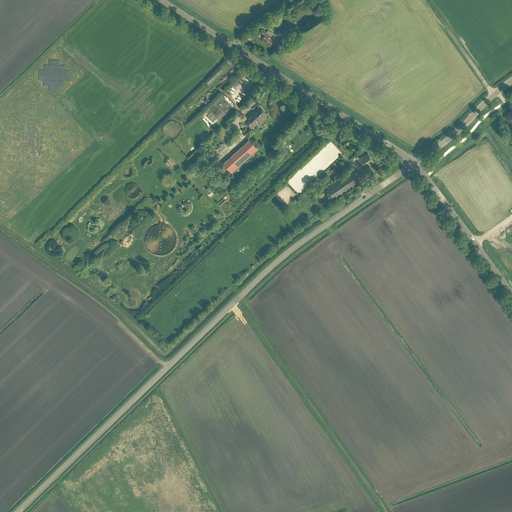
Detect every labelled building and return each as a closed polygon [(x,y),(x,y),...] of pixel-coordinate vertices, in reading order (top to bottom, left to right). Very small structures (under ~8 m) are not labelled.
[(278,32),(280,38),(296,31),(294,25),(278,32)] [(271,36),(273,33),(268,30),(267,32),(264,30),(261,34),(264,36),(262,39),(270,44),(274,39),(271,36)] [(39,70),(38,80),(44,80),(43,85),(49,85),(49,91),(59,91),(59,86),(64,86),(64,80),(69,81),(69,70),(64,70),(64,65),(59,65),(59,60),(49,60),(49,65),(44,65),(44,70),(39,70)] [(251,112),(243,119),(251,128),(264,117),(263,116),(266,113),(260,106),(252,113),(251,112)] [(327,137),(284,180),(298,194),(341,151),(327,137)] [(223,163),(231,172),(258,148),(250,139),(223,163)] [(223,142),(216,148),(220,152),(227,146),(223,142)] [(353,162),(361,173),(364,172),(363,170),(374,162),(368,153),(363,156),(363,155),(359,159),(358,158),(353,162)] [(350,169),(325,186),(334,199),(359,181),(350,169)] [(279,193),(280,191),(277,189),(273,194),(284,203),(288,199),(283,195),(282,196),(279,193)]
